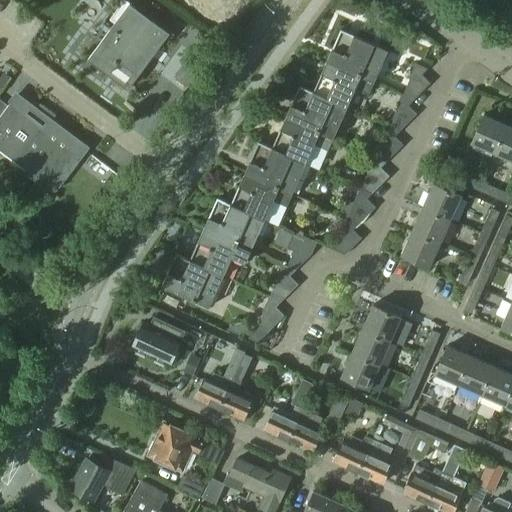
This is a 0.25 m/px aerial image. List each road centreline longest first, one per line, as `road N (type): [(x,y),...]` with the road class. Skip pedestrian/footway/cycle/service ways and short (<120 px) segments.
road 1 (secondary): [(69,352),(75,307),(111,239),(290,0)]
road 2 (residential): [(69,352),(417,511)]
road 3 (residential): [(357,274),(466,36)]
road 4 (unknown): [(167,163),(0,25)]
road 5 (residential): [(511,346),(357,274)]
road 6 (residential): [(279,351),(322,259),(357,274)]
road 7 (secondary): [(3,465),(69,352)]
